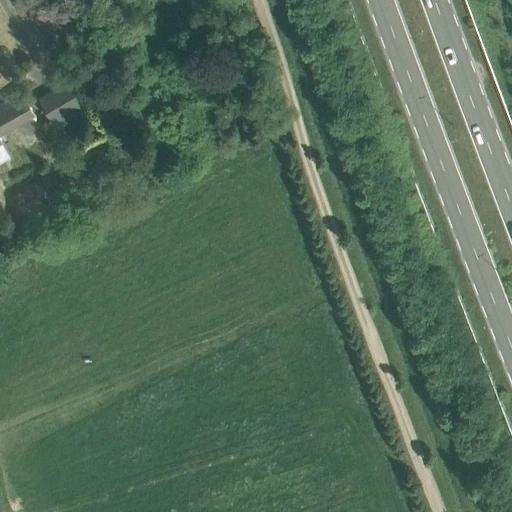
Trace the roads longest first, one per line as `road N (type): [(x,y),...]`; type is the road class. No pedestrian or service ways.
road 1 (track): [(439,511),(247,0)]
road 2 (primary): [(380,0),(511,349)]
road 3 (primary): [(511,207),(435,0)]
